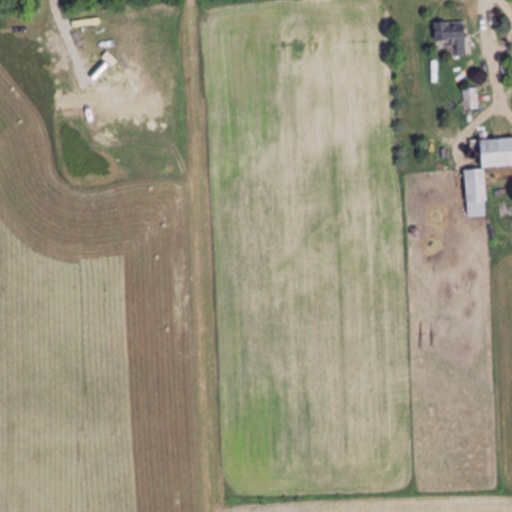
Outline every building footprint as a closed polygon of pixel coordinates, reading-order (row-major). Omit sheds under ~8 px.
[(466,22),(435,22),(436,55),(467,54),(466,22)] [(465,108),(478,108),(478,90),(465,90),(465,108)] [(155,112),(155,93),(108,93),(108,112),(155,112)] [(482,167),(511,165),(511,138),(481,140),(482,167)] [(486,169),(465,169),(465,203),(486,203),(486,169)]
